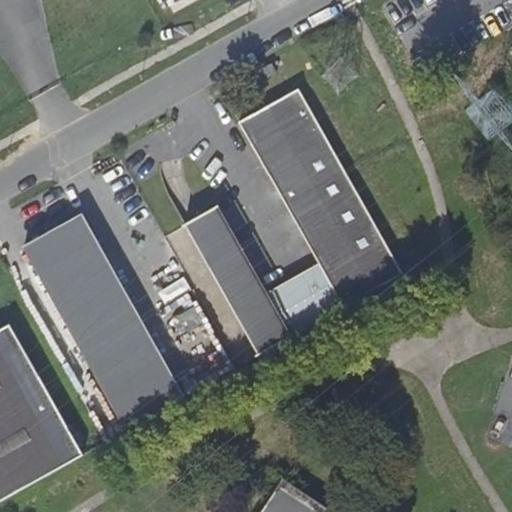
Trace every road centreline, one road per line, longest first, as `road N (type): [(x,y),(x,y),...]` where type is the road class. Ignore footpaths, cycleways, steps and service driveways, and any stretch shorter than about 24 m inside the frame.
road 1 (unknown): [(5,0),(16,46),(65,149),(171,341)]
road 2 (unclassified): [(0,185),(330,0)]
road 3 (unknown): [(186,81),(288,257)]
